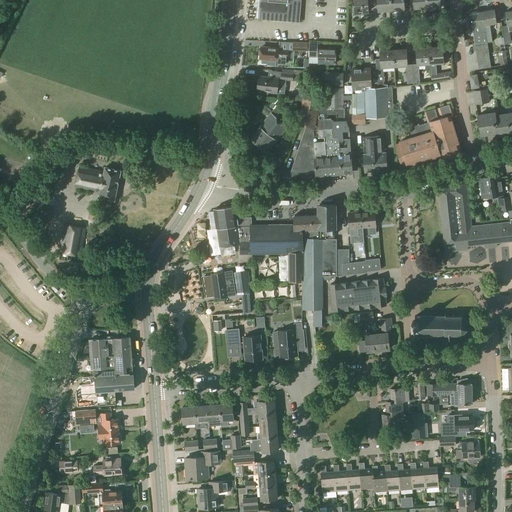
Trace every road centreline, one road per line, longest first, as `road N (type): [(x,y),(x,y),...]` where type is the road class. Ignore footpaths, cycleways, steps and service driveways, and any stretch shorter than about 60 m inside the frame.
road 1 (residential): [(20,511),(78,322),(93,299)]
road 2 (residential): [(293,379),(491,365)]
road 3 (unclassified): [(402,187),(290,196),(212,187)]
road 4 (primary): [(230,0),(201,183)]
road 5 (residential): [(487,307),(469,281),(412,277),(402,187)]
road 6 (residential): [(494,511),(491,365)]
road 7 (residential): [(299,456),(432,445),(433,457)]
road 8 (residential): [(469,166),(456,24)]
road 9 (residential): [(153,389),(293,379)]
road 10 (unclassified): [(93,299),(62,284),(0,214)]
road 11 (primary): [(146,291),(153,260),(201,183)]
road 12 (primary): [(162,511),(153,389)]
